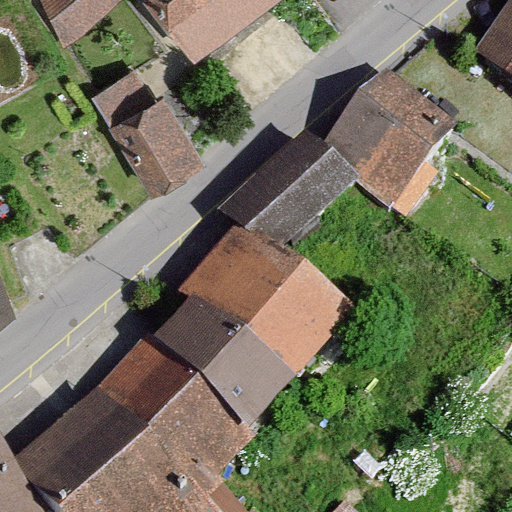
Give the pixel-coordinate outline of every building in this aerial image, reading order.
[(243,0),(24,0),(59,46),(121,0),(136,0),(175,51),(243,0)] [(511,10),(504,5),(463,58),(511,94),(511,10)] [(448,126),(387,73),(316,155),(341,177),(378,208),(448,126)] [(157,110),(135,75),(94,101),(153,196),(199,168),(162,107),(157,110)] [(262,269),(341,177),(316,155),(295,137),(215,229),(227,239),(262,269)] [(262,269),(227,239),(171,304),(180,311),(278,394),(333,330),(262,269)] [(278,394),(180,311),(141,355),(240,439),(278,394)] [(240,439),(141,355),(89,416),(187,500),(240,439)] [(174,511),(187,500),(89,416),(13,482),(36,511),(174,511)] [(0,511),(23,511),(0,468),(0,511)]
